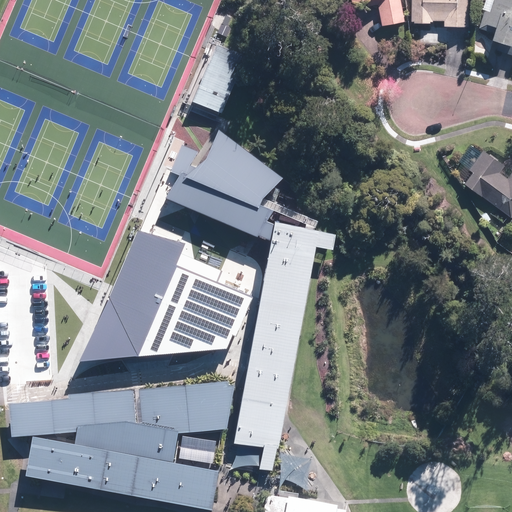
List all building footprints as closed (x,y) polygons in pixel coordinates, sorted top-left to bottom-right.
[(377,0),(383,25),(405,20),(401,0),(377,0)] [(470,0),(413,0),(413,20),(470,21),(470,0)] [(511,0),(489,0),(481,26),(497,31),(494,42),(511,46),(511,0)] [(212,35),(183,101),(189,104),(192,105),(194,101),(195,99),(224,111),(249,53),(222,42),(223,39),(212,35)] [(285,170),(225,123),(215,156),(204,163),(197,161),(203,147),(188,141),(186,144),(167,188),(277,235),(280,217),(276,215),(284,206),(269,199),(272,194),(274,190),(285,180),(285,170)] [(511,169),(511,170),(486,151),(464,181),(511,215),(511,169)] [(313,223),(280,217),(277,235),(254,356),(252,368),(239,436),(267,441),(263,465),(277,468),(281,443),(283,443),(288,416),(321,242),(338,245),(341,228),(323,225),(313,223)] [(221,230),(183,223),(181,234),(219,242),(221,230)] [(19,242),(0,243),(0,346),(25,345),(19,242)] [(58,264),(29,267),(31,292),(60,289),(58,264)] [(144,278),(119,272),(107,325),(132,331),(144,278)] [(102,283),(68,284),(70,340),(104,339),(102,283)] [(65,329),(31,330),(32,358),(65,357),(65,329)] [(72,399),(13,404),(15,436),(80,432),(78,443),(164,460),(176,462),(182,433),(204,431),(224,429),(228,429),(231,429),(232,420),(238,387),(238,385),(235,386),(232,386),(232,381),(142,389),(72,395),(72,399)] [(219,441),(185,435),(181,458),(215,464),(219,441)] [(62,441),(38,437),(30,476),(213,510),(221,471),(67,442),(62,441)] [(292,498),(268,493),(264,511),(347,511),(348,509),(340,508),(341,504),(293,496),(292,498)]
